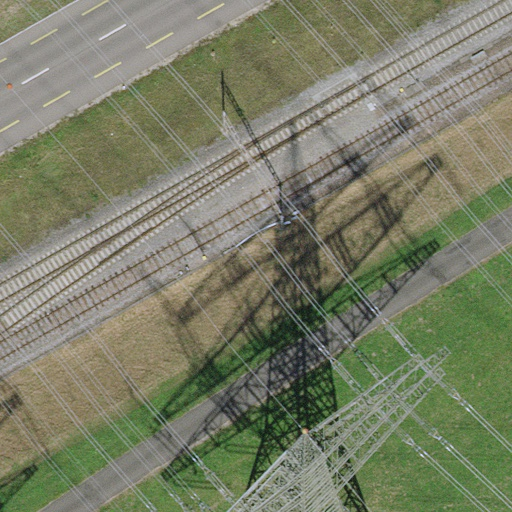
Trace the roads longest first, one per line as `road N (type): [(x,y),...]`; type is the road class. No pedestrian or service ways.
road 1 (unclassified): [(80,511),(511,230)]
road 2 (primary): [(0,100),(173,0)]
